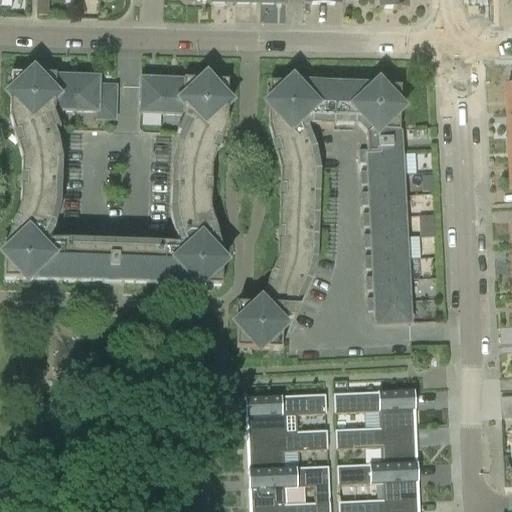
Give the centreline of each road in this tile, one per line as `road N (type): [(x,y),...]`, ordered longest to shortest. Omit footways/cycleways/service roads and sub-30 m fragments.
road 1 (residential): [(474,509),(452,48)]
road 2 (residential): [(150,39),(452,48)]
road 3 (residential): [(0,36),(150,39)]
